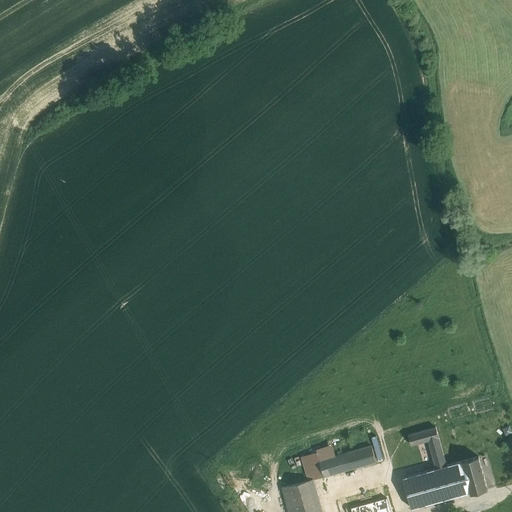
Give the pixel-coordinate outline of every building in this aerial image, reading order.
[(447,465),(436,427),(409,435),(412,445),(429,440),(431,450),(437,468),(447,465)] [(372,445),(345,453),(350,468),(376,461),(372,445)] [(431,450),(399,459),(404,477),(437,468),(431,450)] [(345,453),(319,460),(324,475),(324,476),(330,474),(350,468),(345,453)] [(479,456),(462,461),(470,491),(471,493),(488,489),(479,456)] [(404,477),(403,477),(412,508),(470,491),(462,461),(447,465),(437,468),(404,477)] [(339,511),(330,474),(324,476),(324,475),(313,478),(322,511),(339,511)] [(322,511),(313,478),(283,487),(283,486),(283,487),(289,511),(322,511)] [(391,511),(387,498),(351,508),(352,511),(391,511)]
